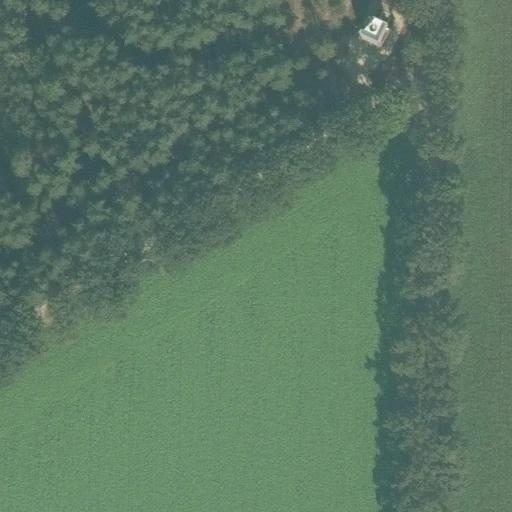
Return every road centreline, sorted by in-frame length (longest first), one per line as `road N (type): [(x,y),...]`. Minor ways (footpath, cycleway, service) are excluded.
road 1 (track): [(435,68),(0,338)]
road 2 (track): [(435,68),(430,511)]
